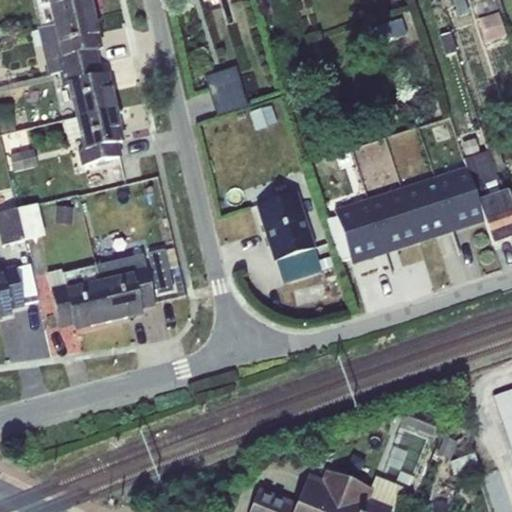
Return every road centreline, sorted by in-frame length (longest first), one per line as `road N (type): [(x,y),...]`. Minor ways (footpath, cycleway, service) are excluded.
road 1 (residential): [(243,350),(161,0)]
road 2 (residential): [(511,283),(341,335),(243,350)]
road 3 (residential): [(243,350),(0,417)]
